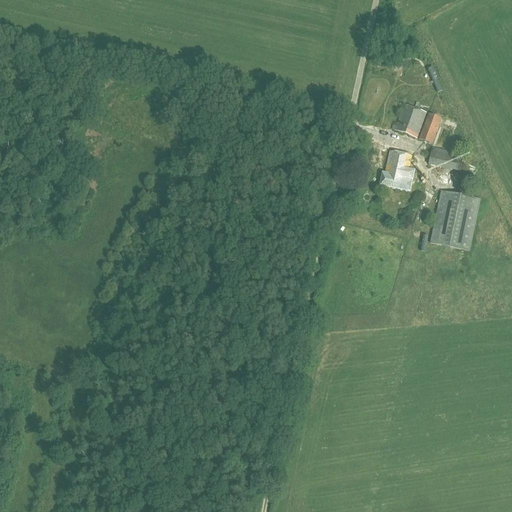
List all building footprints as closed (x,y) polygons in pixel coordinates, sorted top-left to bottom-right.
[(417,139),(426,113),(404,105),(395,131),(417,139)] [(432,145),(441,119),(429,114),(419,140),(432,145)] [(457,178),(455,149),(433,150),(433,155),(430,156),(431,180),(457,178)] [(410,193),(415,171),(409,170),(412,156),(390,151),(385,174),(382,174),(380,186),(410,193)] [(469,252),(480,200),(442,192),(431,244),(469,252)] [(511,288),(497,290),(504,317),(511,316),(511,288)] [(487,291),(453,295),(457,321),(491,318),(487,291)] [(323,308),(317,334),(359,330),(358,304),(323,308)]
